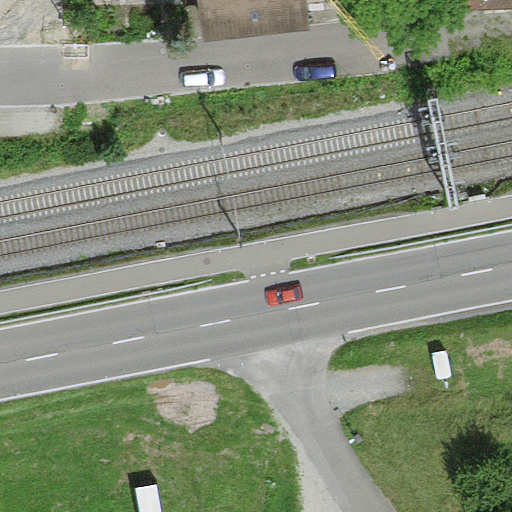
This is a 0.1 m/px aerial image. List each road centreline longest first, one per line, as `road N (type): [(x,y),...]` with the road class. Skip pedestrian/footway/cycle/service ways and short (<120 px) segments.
road 1 (primary): [(273,309),(0,364)]
road 2 (primary): [(511,265),(273,309)]
road 3 (residential): [(273,309),(301,406),(373,511)]
